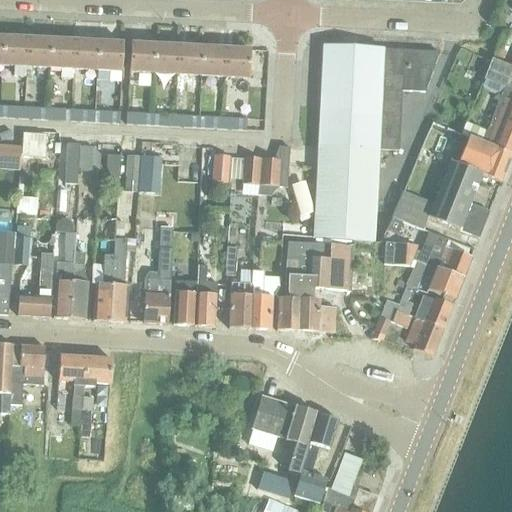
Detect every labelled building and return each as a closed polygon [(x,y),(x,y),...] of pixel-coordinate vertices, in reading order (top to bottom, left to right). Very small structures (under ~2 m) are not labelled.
[(4,39),(3,67),(14,68),(14,77),(25,78),(26,68),(28,40),(4,39)] [(28,40),(26,68),(50,70),(52,42),(28,40)] [(52,42),(50,70),(61,70),(61,80),(73,80),(73,71),(74,43),(52,42)] [(74,43),(73,71),(97,72),(99,44),(74,43)] [(99,44),(97,72),(109,73),(108,83),(120,84),(121,73),(121,74),(123,45),(99,44)] [(129,73),(155,75),(156,47),(131,46),(129,73)] [(155,75),(178,76),(179,48),(156,47),(155,75)] [(178,76),(202,77),(204,49),(179,48),(178,76)] [(202,77),(225,78),(227,51),(204,49),(202,77)] [(324,49),(319,147),(380,150),(383,91),(403,93),(425,94),(440,55),(324,49)] [(227,51),(225,78),(249,79),(250,52),(227,51)] [(500,98),(481,145),(511,157),(511,155),(511,67),(511,68),(493,61),(485,81),(503,88),(500,98)] [(380,150),(400,151),(403,93),(383,91),(380,150)] [(0,116),(0,119),(23,121),(24,108),(1,107),(0,116)] [(23,121),(47,122),(48,109),(24,108),(23,121)] [(47,122),(70,123),(71,110),(48,109),(47,122)] [(70,123),(94,124),(95,112),(71,110),(70,123)] [(95,112),(94,124),(119,126),(120,113),(95,112)] [(126,126),(152,127),(152,115),(126,114),(126,126)] [(152,127),(175,128),(175,116),(152,115),(152,127)] [(175,128),(199,129),(200,118),(175,116),(175,128)] [(199,129),(223,130),(223,119),(200,118),(199,129)] [(223,119),(223,130),(246,131),(247,120),(223,119)] [(50,155),(52,132),(28,130),(27,153),(50,155)] [(450,162),(440,186),(472,199),(481,175),(501,183),(511,157),(481,145),(468,140),(458,165),(450,162)] [(0,164),(21,165),(21,142),(0,142),(0,164)] [(66,144),(64,188),(78,189),(79,173),(81,148),(80,148),(80,145),(66,144)] [(314,239),(375,243),(380,150),(319,147),(314,239)] [(108,171),(123,172),(124,148),(109,148),(108,171)] [(262,161),(260,187),(286,189),(288,148),(277,148),(271,161),(262,161)] [(124,193),(138,194),(140,158),(127,157),(124,193)] [(228,185),(230,159),(214,157),(212,183),(228,185)] [(140,158),(138,194),(155,195),(158,160),(140,158)] [(244,186),(260,187),(262,161),(246,160),(244,186)] [(309,180),(298,181),(300,199),(311,197),(309,180)] [(472,199),(440,186),(433,205),(402,192),(391,219),(423,232),(428,219),(478,239),(489,212),(470,204),(472,199)] [(249,205),(249,193),(235,193),(236,206),(249,205)] [(15,240),(13,265),(27,266),(30,221),(17,220),(16,240),(15,240)] [(54,320),(70,321),(75,250),(76,236),(73,236),(73,229),(72,224),(68,221),(63,220),(58,223),(56,227),(55,235),(66,235),(64,254),(66,254),(65,265),(57,264),(54,320)] [(114,257),(109,324),(125,325),(125,324),(127,288),(124,288),(125,271),(127,242),(123,241),(124,223),(116,223),(115,243),(114,257)] [(159,228),(158,251),(157,276),(149,276),(146,281),(145,297),(143,326),(168,328),(172,229),(159,228)] [(0,264),(13,265),(15,240),(0,239),(0,264)] [(301,286),(298,333),(318,334),(318,333),(331,334),(332,309),(320,308),(320,303),(313,303),(314,292),(351,294),(354,249),(351,249),(351,242),(314,239),(314,246),(287,245),(286,262),(289,262),(301,263),(299,286),(301,286)] [(411,267),(413,268),(416,261),(419,252),(417,251),(418,246),(386,243),(385,265),(395,266),(411,267)] [(415,268),(407,287),(419,291),(419,290),(417,289),(422,276),(433,280),(428,292),(453,302),(470,258),(445,248),(441,259),(422,251),(422,253),(419,252),(416,261),(413,268),(415,268)] [(226,270),(225,277),(235,278),(237,249),(228,249),(226,270)] [(17,318),(49,319),(53,257),(41,256),(38,298),(19,296),(17,318)] [(74,256),(70,321),(85,322),(88,286),(83,275),(85,257),(74,256)] [(109,324),(114,257),(104,256),(103,267),(93,267),(92,287),(96,287),(93,322),(92,322),(92,323),(109,324)] [(277,331),(298,333),(301,286),(299,286),(301,263),(289,262),(286,262),(285,285),(291,285),(290,301),(279,300),(277,331)] [(198,283),(195,327),(215,329),(218,283),(206,282),(207,268),(199,267),(198,283)] [(7,317),(11,269),(0,268),(0,316),(7,317)] [(253,285),(251,330),(270,331),(272,299),(264,298),(265,273),(254,272),(253,285)] [(195,327),(198,283),(177,282),(174,326),(195,327)] [(230,329),(251,330),(253,285),(232,284),(230,329)] [(397,306),(395,312),(408,317),(411,318),(414,319),(442,330),(451,308),(425,298),(419,314),(411,311),(419,291),(407,287),(399,307),(397,306)] [(395,312),(397,306),(386,302),(373,335),(382,339),(389,322),(391,323),(395,312)] [(406,329),(411,318),(408,317),(395,312),(391,323),(406,329)] [(431,357),(442,330),(414,319),(405,342),(414,346),(412,350),(431,357)] [(13,348),(0,347),(0,395),(1,395),(1,415),(9,416),(10,407),(13,348)] [(13,348),(10,407),(22,407),(22,385),(44,386),(46,350),(13,348)] [(83,389),(85,360),(59,358),(58,383),(72,384),(72,388),(73,388),(73,399),(71,412),(92,413),(93,400),(83,399),(83,389)] [(111,362),(85,360),(83,389),(95,389),(95,385),(110,386),(111,362)] [(70,387),(58,386),(56,411),(68,412),(70,387)] [(261,400),(251,432),(285,442),(295,445),(287,473),(278,500),(289,504),(298,476),(300,477),(309,449),(306,448),(316,416),(295,410),(294,410),(285,407),(261,400)] [(329,451),(331,446),(338,423),(319,417),(309,449),(300,477),(293,498),(319,506),(319,505),(326,488),(328,481),(311,476),(313,471),(320,448),(329,451)] [(342,452),(331,446),(329,451),(320,448),(313,471),(332,477),(342,452)] [(319,505),(319,506),(316,511),(330,511),(332,507),(334,508),(332,511),(372,511),(378,498),(350,487),(360,461),(344,454),(329,490),(326,488),(319,505)] [(266,497),(276,500),(281,483),(271,480),(266,497)]
